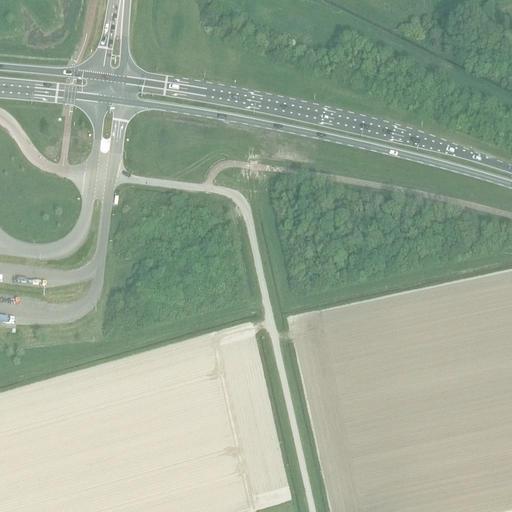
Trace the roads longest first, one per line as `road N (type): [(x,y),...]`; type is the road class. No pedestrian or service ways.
road 1 (unclassified): [(312,511),(245,204),(230,192),(110,175)]
road 2 (primary): [(120,100),(368,147),(511,186)]
road 3 (primary): [(511,169),(374,129),(121,79)]
